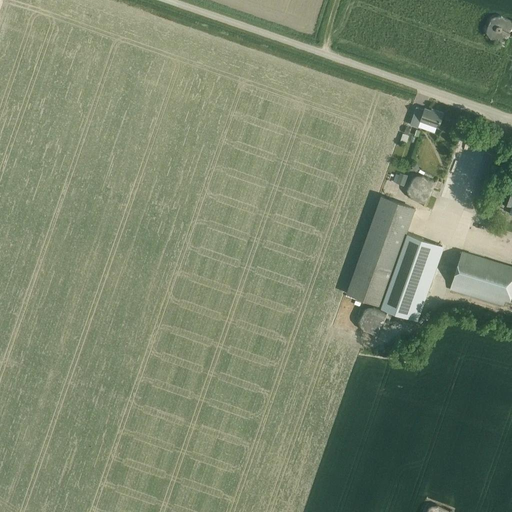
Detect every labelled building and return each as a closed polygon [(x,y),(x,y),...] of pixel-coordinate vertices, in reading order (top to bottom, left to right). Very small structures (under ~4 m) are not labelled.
[(504,45),(511,27),(511,20),(511,21),(501,17),(495,17),(493,17),(492,18),(487,30),(487,32),(491,39),(504,45)] [(416,107),(410,125),(418,128),(420,121),(438,128),(443,113),(435,110),(435,112),(425,108),(424,110),(416,107)] [(400,173),(396,183),(403,185),(407,175),(400,173)] [(426,203),(435,183),(421,175),(419,175),(418,175),(415,176),(414,177),(408,190),(407,191),(408,193),(426,203)] [(511,184),(509,184),(502,204),(511,207),(511,206),(511,184)] [(464,197),(466,190),(455,186),(453,193),(464,197)] [(415,209),(381,196),(346,293),(419,319),(444,246),(406,233),(415,209)] [(466,199),(463,209),(469,212),(468,216),(477,219),(480,211),(468,207),(470,201),(466,199)] [(508,302),(511,289),(511,266),(461,251),(449,290),(503,306),(505,301),(508,302)] [(377,335),(386,313),(375,308),(371,307),(368,307),(367,307),(366,308),(360,320),(359,321),(359,322),(359,323),(360,324),(363,329),(377,335)]
